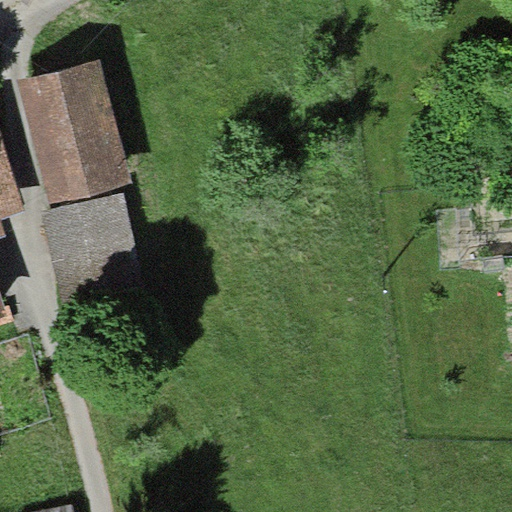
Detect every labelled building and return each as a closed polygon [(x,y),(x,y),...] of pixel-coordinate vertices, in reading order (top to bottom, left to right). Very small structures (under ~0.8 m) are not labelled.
[(88,62),(30,77),(64,208),(110,197),(105,177),(117,174),(88,62)] [(503,81),(440,81),(441,149),(506,145),(503,81)] [(0,150),(0,191),(12,188),(0,150)] [(118,201),(66,214),(82,278),(135,265),(118,201)] [(32,511),(74,511),(73,503),(32,511)]
